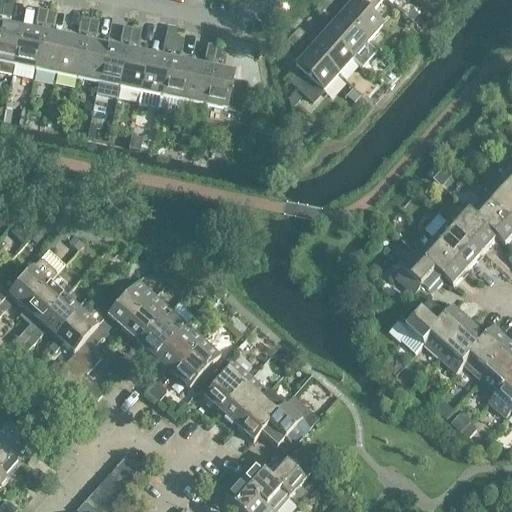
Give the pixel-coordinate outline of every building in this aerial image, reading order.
[(338,8),(329,0),(325,0),(321,4),(332,14),(338,8)] [(383,1),(381,0),(348,0),(353,4),(368,17),(383,1)] [(10,20),(13,5),(4,4),(1,18),(10,20)] [(332,14),(321,4),(315,11),(326,21),(332,14)] [(368,17),(353,4),(339,20),(366,45),(381,28),(368,17)] [(43,27),(46,12),(38,11),(35,25),(43,27)] [(52,29),(55,14),(46,12),(43,27),(52,29)] [(86,36),(88,22),(80,20),(77,34),(86,36)] [(366,45),(339,20),(324,36),(352,61),(366,45)] [(95,38),(98,24),(88,22),(86,36),(95,38)] [(20,31),(0,26),(0,64),(13,67),(20,31)] [(128,44),(131,30),(122,28),(119,43),(128,44)] [(137,46),(140,32),(131,30),(128,44),(137,46)] [(309,40),(298,30),(292,37),(303,47),(309,40)] [(42,36),(20,31),(13,67),(34,72),(42,36)] [(63,40),(42,36),(34,72),(55,76),(63,40)] [(352,61),(324,36),(310,52),(337,77),(352,61)] [(170,53),(173,39),(165,37),(162,51),(170,53)] [(303,47),(292,37),(286,43),(297,53),(303,47)] [(179,55),(182,41),(173,39),(170,53),(179,55)] [(84,44),(63,40),(55,76),(76,80),(84,44)] [(105,49),(84,44),(76,80),(97,85),(105,49)] [(212,62),(215,48),(207,46),(204,60),(212,62)] [(222,64),(224,50),(215,48),(212,62),(222,64)] [(126,53),(105,49),(97,85),(118,89),(126,53)] [(337,77),(310,52),(295,69),(322,94),(337,77)] [(147,57),(126,53),(118,89),(140,94),(147,57)] [(168,62),(147,57),(140,94),(161,98),(168,62)] [(189,66),(168,62),(161,98),(182,102),(189,66)] [(210,71),(189,66),(182,102),(203,107),(210,71)] [(232,75),(210,71),(203,107),(225,111),(227,100),(240,102),(245,78),(232,76),(232,75)] [(511,170),(500,184),(511,194),(511,170)] [(511,194),(500,184),(498,186),(486,200),(511,223),(511,194)] [(511,223),(486,200),(482,203),(472,215),(471,216),(506,247),(511,241),(511,223)] [(463,208),(459,213),(448,225),(483,256),(497,240),(506,248),(506,247),(471,216),(472,215),(463,208)] [(448,225),(443,230),(434,241),(469,272),(483,256),(448,225)] [(434,241),(428,247),(419,257),(454,288),(469,272),(434,241)] [(419,257),(413,265),(397,282),(415,298),(431,298),(445,282),(454,289),(454,288),(419,257)] [(31,270),(7,297),(0,304),(0,317),(13,302),(24,312),(52,280),(45,274),(41,279),(31,270)] [(52,280),(24,312),(18,319),(28,328),(20,336),(13,345),(18,350),(64,299),(49,286),(53,282),(52,280)] [(137,284),(106,319),(84,343),(75,353),(93,369),(102,360),(92,351),(110,332),(110,328),(113,325),(122,334),(154,299),(137,284)] [(64,299),(18,350),(25,355),(32,347),(46,332),(56,341),(80,314),(64,299)] [(154,299),(122,334),(139,348),(170,313),(154,299)] [(80,314),(56,341),(47,350),(54,356),(62,347),(73,356),(75,353),(84,343),(106,319),(89,304),(80,314)] [(398,324),(424,347),(455,312),(454,311),(447,319),(431,305),(415,306),(398,324)] [(455,312),(424,347),(440,362),(472,327),(455,312)] [(170,313),(139,348),(155,363),(186,328),(170,313)] [(472,327),(440,362),(456,376),(495,333),(494,332),(487,341),(472,327)] [(186,328),(155,363),(171,377),(202,342),(186,328)] [(495,333),(456,376),(457,377),(465,369),(480,383),(511,348),(495,333)] [(202,342),(171,377),(188,392),(219,357),(202,342)] [(511,347),(511,348),(480,383),(496,397),(511,379),(511,347)] [(93,369),(75,353),(73,356),(67,362),(76,370),(85,378),(93,369)] [(119,371),(129,360),(125,356),(120,357),(113,365),(119,371)] [(132,367),(133,363),(129,360),(119,371),(125,376),(132,367)] [(67,362),(61,369),(51,380),(60,388),(76,370),(67,362)] [(45,374),(51,380),(61,369),(57,365),(53,366),(45,374)] [(202,400),(219,415),(250,380),(234,365),(202,400)] [(76,370),(60,388),(69,395),(85,378),(76,370)] [(85,378),(69,395),(78,404),(94,386),(85,378)] [(511,379),(496,397),(489,405),(506,421),(511,413),(511,379)] [(250,380),(219,415),(235,429),(266,394),(250,380)] [(94,386),(78,404),(88,412),(103,394),(94,386)] [(151,399),(161,389),(158,386),(152,386),(145,394),(151,399)] [(157,405),(165,396),(165,392),(161,389),(151,399),(157,405)] [(266,394),(235,429),(251,444),(283,409),(266,394)] [(283,409),(251,444),(252,445),(259,437),(275,451),(291,450),(307,431),(316,422),(291,400),(283,409)] [(469,427),(462,421),(455,428),(462,435),(469,427)] [(7,426),(0,433),(0,449),(19,467),(34,450),(7,426)] [(19,467),(0,449),(0,479),(5,483),(19,467)] [(275,459),(266,470),(261,475),(253,467),(252,468),(287,499),(310,474),(291,457),(275,459)] [(123,460),(114,469),(132,485),(141,475),(123,460)] [(276,511),(287,499),(252,468),(238,484),(269,511),(276,511)] [(132,485),(114,469),(107,477),(124,494),(132,485)] [(40,486),(45,480),(37,472),(32,472),(29,476),(40,486)] [(40,486),(29,476),(26,479),(26,484),(35,492),(40,486)] [(124,494),(107,477),(98,486),(116,502),(124,494)] [(203,483),(208,487),(214,493),(217,488),(217,484),(208,477),(203,483)] [(327,490),(331,485),(325,479),(320,484),(327,490)] [(269,511),(238,484),(223,501),(234,511),(269,511)] [(116,502),(98,486),(90,495),(108,511),(116,502)] [(107,511),(108,511),(90,495),(83,504),(91,511),(107,511)]
